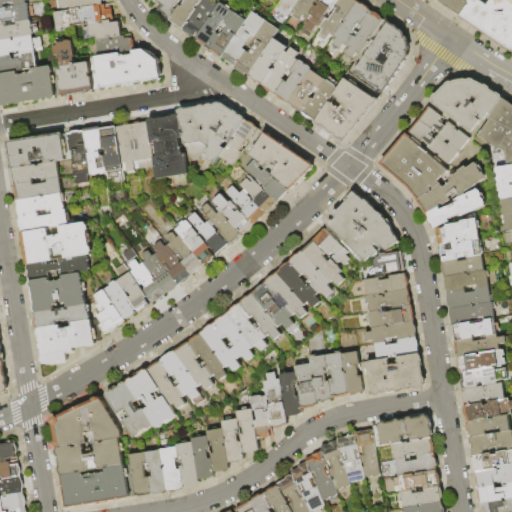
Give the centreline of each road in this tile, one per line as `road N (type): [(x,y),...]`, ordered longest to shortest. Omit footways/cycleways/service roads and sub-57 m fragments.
road 1 (residential): [(461,511),(423,266),(400,209),(157,36),(128,0)]
road 2 (residential): [(452,37),(358,157),(266,248),(134,347),(0,419)]
road 3 (residential): [(444,398),(330,421),(243,483),(161,511)]
road 4 (residential): [(46,511),(0,222)]
road 5 (residential): [(205,70),(172,96),(0,124)]
